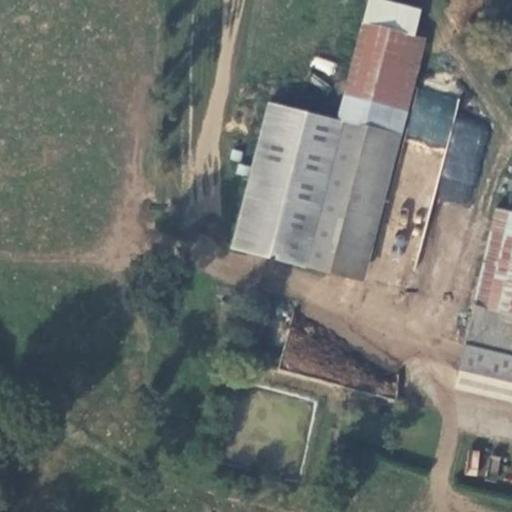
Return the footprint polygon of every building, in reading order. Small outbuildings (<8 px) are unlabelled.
[(375,0),(368,0),(362,22),(413,35),(420,11),(375,0)] [(305,267),(348,278),(413,35),(362,22),(338,120),(343,121),(305,267)] [(489,57),(511,50),(511,42),(511,37),(485,44),(489,57)] [(447,144),(437,199),(472,206),(487,126),(455,121),(459,95),(416,87),(407,136),(447,144)] [(338,120),(270,102),(232,247),(305,267),(343,121),(338,120)] [(457,371),(511,383),(511,212),(496,208),(457,371)] [(289,330),(279,367),(358,387),(361,376),(356,374),(360,360),(329,352),(328,354),(306,349),(310,335),(289,330)]
